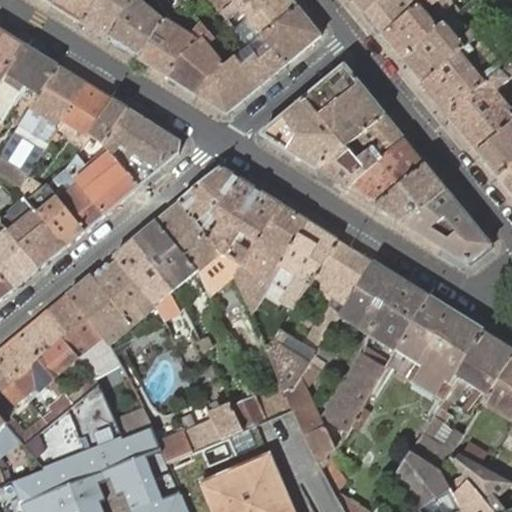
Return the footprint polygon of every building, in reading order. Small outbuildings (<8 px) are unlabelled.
[(55,0),(53,6),(82,24),(96,0),(55,0)] [(96,0),(82,24),(111,42),(137,0),(96,0)] [(137,0),(111,42),(139,60),(151,40),(160,27),(162,26),(139,7),(145,0),(144,0),(137,0)] [(251,0),(222,0),(218,5),(224,13),(229,19),(234,14),(251,0)] [(298,8),(291,0),(251,0),(234,14),(239,20),(244,16),(249,21),(262,37),(298,8)] [(354,0),(365,13),(380,0),(354,0)] [(380,0),(365,13),(385,37),(429,0),(380,0)] [(429,0),(385,37),(403,60),(439,29),(446,24),(453,17),(442,4),(438,0),(429,0)] [(491,12),(494,16),(499,12),(496,7),(491,12)] [(322,37),(298,8),(262,37),(288,65),(322,37)] [(461,42),(470,35),(455,16),(453,17),(446,24),(461,42)] [(228,20),(222,24),(228,31),(241,47),(246,43),(243,39),(228,20)] [(167,21),(162,26),(160,27),(151,40),(139,60),(169,78),(181,59),(210,34),(206,30),(202,25),(193,37),(167,21)] [(403,60),(424,85),(469,47),(475,42),(470,35),(461,42),(446,24),(439,29),(403,60)] [(0,91),(29,48),(0,30),(0,91)] [(181,59),(169,78),(198,96),(209,79),(226,66),(213,51),(209,46),(215,41),(210,34),(181,59)] [(209,79),(198,96),(228,115),(288,65),(262,37),(259,39),(250,47),(261,61),(247,72),(236,58),(235,59),(226,66),(209,79)] [(424,85),(450,117),(504,70),(511,64),(507,60),(500,65),(499,64),(496,67),(484,78),(468,58),(474,54),(473,52),(479,47),(475,42),(469,47),(424,85)] [(250,47),(246,43),(241,47),(244,52),(250,47)] [(40,97),(59,66),(29,48),(0,91),(0,130),(1,128),(5,131),(8,126),(4,123),(7,119),(10,114),(21,96),(27,88),(34,93),(40,97)] [(484,78),(496,67),(480,48),(474,54),(468,58),(484,78)] [(450,117),(479,153),(511,125),(511,114),(510,112),(511,110),(511,109),(498,91),(511,78),(511,62),(511,63),(511,64),(504,70),(450,117)] [(57,133),(60,128),(65,121),(88,84),(59,66),(40,97),(36,102),(20,127),(15,133),(44,151),(45,150),(52,140),(57,133)] [(346,149),(386,116),(346,67),(263,135),(263,137),(319,171),(346,149)] [(90,137),(91,137),(91,136),(115,102),(88,84),(65,121),(60,128),(70,135),(75,127),(90,137)] [(115,102),(91,136),(104,145),(109,138),(129,110),(115,102)] [(121,165),(140,186),(160,170),(179,154),(181,143),(129,110),(109,138),(104,145),(111,155),(113,156),(120,144),(136,155),(130,163),(126,160),(121,165)] [(382,161),(407,141),(386,116),(346,149),(356,162),(372,149),(382,161)] [(511,125),(479,153),(499,177),(511,165),(511,125)] [(57,133),(52,140),(57,143),(61,136),(57,133)] [(378,208),(427,167),(407,141),(382,161),(348,190),(378,208)] [(319,171),(348,190),(382,161),(372,149),(356,162),(346,149),(319,171)] [(68,170),(105,215),(140,186),(121,165),(113,156),(111,155),(102,163),(98,166),(83,178),(80,173),(84,170),(79,164),(83,161),(78,155),(68,170)] [(1,157),(0,157),(0,176),(19,189),(27,177),(28,175),(1,157)] [(511,165),(499,177),(511,192),(511,165)] [(448,191),(427,167),(378,208),(406,226),(448,191)] [(255,245),(281,206),(256,189),(223,169),(181,203),(204,231),(222,253),(227,256),(241,266),(249,254),(255,245)] [(59,198),(86,231),(105,215),(68,170),(55,180),(59,185),(63,182),(65,185),(68,183),(72,188),(59,198)] [(19,189),(26,198),(29,201),(42,190),(44,188),(27,177),(19,189)] [(36,210),(67,247),(86,231),(59,198),(46,209),(42,204),(45,202),(42,199),(46,195),(42,190),(29,201),(36,210)] [(492,246),(448,191),(406,226),(442,248),(469,265),(492,246)] [(10,233),(40,269),(67,247),(36,210),(29,201),(26,198),(0,220),(0,222),(8,230),(10,233)] [(226,266),(234,276),(241,266),(227,256),(222,253),(204,231),(181,203),(157,223),(198,272),(204,284),(226,266)] [(236,280),(253,315),(281,268),(308,222),(281,206),(255,245),(249,254),(241,266),(234,276),(236,280)] [(294,312),(301,300),(310,285),(339,241),(308,222),(281,268),(298,279),(282,305),(294,312)] [(198,272),(157,223),(134,242),(174,291),(198,272)] [(8,230),(0,236),(0,274),(13,291),(40,269),(10,233),(8,230)] [(324,343),(340,318),(375,263),(339,241),(310,285),(301,300),(306,303),(316,289),(334,300),(303,348),(315,356),(318,353),(324,343)] [(115,257),(156,306),(174,291),(134,242),(115,257)] [(133,326),(156,306),(115,257),(92,276),(133,326)] [(397,354),(432,299),(404,282),(375,263),(340,318),(397,354)] [(226,266),(204,284),(209,297),(236,280),(234,276),(226,266)] [(0,302),(13,291),(0,274),(0,302)] [(115,340),(133,326),(92,276),(68,295),(109,345),(115,340)] [(116,358),(109,345),(68,295),(44,315),(73,352),(83,343),(89,350),(91,348),(99,360),(101,359),(110,372),(121,366),(116,358)] [(416,364),(450,311),(432,299),(397,354),(390,366),(408,378),(416,364)] [(459,378),(486,332),(450,311),(416,364),(408,378),(416,383),(436,395),(439,397),(445,401),(446,399),(459,378)] [(75,354),(73,352),(44,315),(19,336),(53,379),(68,366),(64,362),(75,354)] [(301,378),(310,365),(311,364),(305,360),(282,346),(285,341),(289,335),(281,331),(268,351),(285,393),(294,388),(301,378)] [(488,397),(511,359),(511,348),(486,332),(459,378),(446,399),(455,404),(467,384),(488,397)] [(50,427),(75,406),(69,398),(53,379),(19,336),(0,351),(0,365),(25,396),(36,386),(39,391),(48,384),(64,404),(44,420),(50,427)] [(207,338),(200,341),(206,353),(213,349),(207,338)] [(328,422),(347,434),(379,382),(380,382),(388,370),(364,356),(325,417),(328,422)] [(305,435),(323,471),(330,461),(337,449),(334,444),(307,390),(319,371),(324,364),(315,357),(311,364),(310,365),(301,378),(294,388),(285,393),(294,411),(305,435)] [(511,359),(488,397),(485,403),(511,420),(511,359)] [(25,396),(0,365),(0,416),(7,425),(15,435),(20,441),(26,447),(31,443),(25,435),(6,411),(25,396)] [(75,406),(99,387),(98,384),(94,379),(69,398),(75,406)] [(181,497),(168,465),(159,445),(154,429),(124,440),(115,422),(99,387),(75,406),(50,427),(31,443),(26,447),(45,471),(38,474),(18,481),(6,486),(0,488),(0,511),(175,511),(181,498),(181,497)] [(267,422),(294,411),(285,393),(259,404),(267,422)] [(244,431),(267,422),(259,404),(257,399),(233,409),(244,431)] [(223,441),(244,431),(233,409),(230,404),(221,408),(209,413),(214,423),(223,441)] [(168,465),(193,453),(185,436),(173,407),(163,411),(172,431),(176,432),(178,437),(159,445),(168,465)] [(450,414),(440,408),(434,419),(431,423),(412,453),(441,472),(448,461),(450,458),(453,454),(462,438),(454,432),(444,448),(432,441),(450,414)] [(124,440),(154,429),(145,410),(115,422),(124,440)] [(0,416),(0,456),(20,441),(15,435),(7,425),(0,416)] [(31,443),(50,427),(44,420),(25,435),(31,443)] [(214,423),(185,436),(193,453),(223,441),(214,423)] [(480,464),(485,456),(470,446),(465,453),(480,464)] [(421,510),(451,490),(441,472),(412,453),(395,480),(401,486),(421,510)] [(294,511),(270,457),(202,487),(212,511),(294,511)] [(511,511),(511,510),(508,511),(506,511),(498,496),(511,486),(511,484),(458,457),(455,461),(450,458),(448,461),(453,465),(491,509),(493,511),(511,511)] [(337,496),(339,493),(345,481),(330,461),(323,471),(337,496)] [(453,465),(448,461),(441,472),(451,490),(462,511),(493,511),(491,509),(453,465)] [(4,465),(0,468),(0,469),(6,486),(18,481),(4,465)] [(462,511),(451,490),(421,510),(422,511),(462,511)] [(369,511),(339,493),(337,496),(345,511),(369,511)] [(175,511),(187,511),(181,498),(175,511)]
